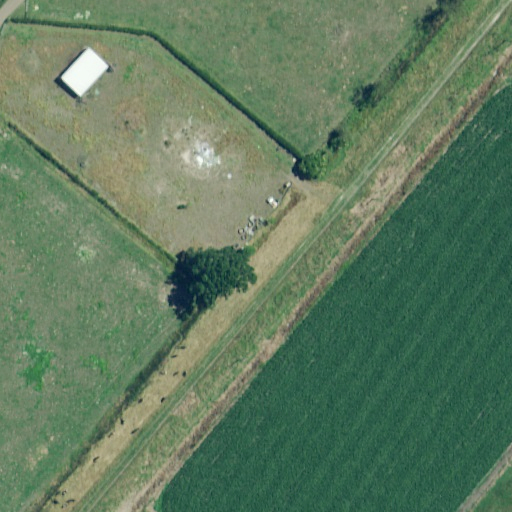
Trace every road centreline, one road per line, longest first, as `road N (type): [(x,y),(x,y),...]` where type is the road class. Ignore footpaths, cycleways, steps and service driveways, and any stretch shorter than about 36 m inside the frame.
road 1 (track): [(91,511),(345,206)]
road 2 (residential): [(345,206),(511,5)]
